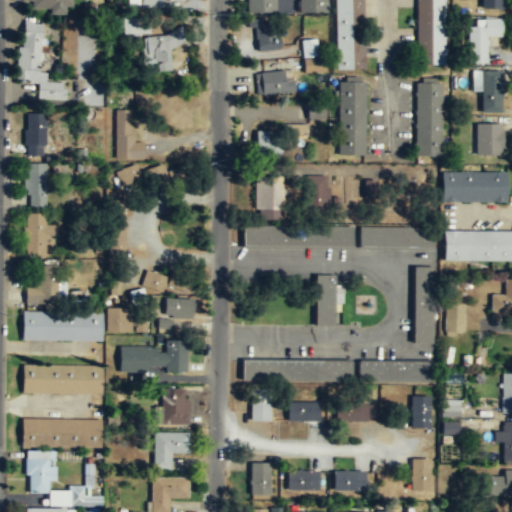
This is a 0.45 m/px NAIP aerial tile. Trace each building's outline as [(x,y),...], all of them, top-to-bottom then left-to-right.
[(30,3),(30,12),(69,13),(69,0),(21,0),(21,3),(30,3)] [(162,7),(162,0),(126,0),(126,8),(162,7)] [(274,0),(245,0),(245,13),(274,13),(274,0)] [(327,13),(327,0),(298,0),(298,13),(327,13)] [(334,0),(334,71),(363,70),(362,0),(334,0)] [(445,66),(444,0),(414,0),(415,66),(445,66)] [(481,0),(481,10),(503,10),(503,0),(481,0)] [(147,34),(147,19),(125,19),(125,34),(147,34)] [(487,63),(487,37),(501,37),(501,19),(466,20),(467,63),(487,63)] [(254,20),(254,53),(281,53),(281,20),(254,20)] [(40,25),(20,24),(19,70),(39,71),(40,25)] [(171,63),(168,48),(181,46),(180,34),(141,39),(144,66),(171,63)] [(302,58),(315,56),(313,41),(300,42),(302,58)] [(255,72),(255,94),(292,94),(292,72),(255,72)] [(501,112),(501,75),(480,75),(480,112),(501,112)] [(83,80),(83,109),(105,109),(105,80),(83,80)] [(441,81),(414,81),(414,157),(441,157),(441,81)] [(36,100),(64,100),(64,82),(36,82),(36,100)] [(336,156),(364,156),(365,82),(337,82),(336,156)] [(190,98),(158,98),(158,129),(190,129),(190,98)] [(326,119),(326,104),(308,104),(308,119),(326,119)] [(142,143),(129,143),(129,111),(114,111),(114,161),(142,161),(142,143)] [(24,145),(45,145),(46,114),(25,114),(24,145)] [(501,123),(475,123),(475,154),(501,154),(501,123)] [(255,131),(254,156),(282,157),(282,138),(304,139),(304,126),(287,126),(287,131),(255,131)] [(156,180),(167,176),(162,163),(151,168),(156,180)] [(114,170),(121,192),(143,185),(136,164),(114,170)] [(45,208),(45,165),(25,165),(25,208),(45,208)] [(145,182),(161,183),(161,171),(146,170),(145,182)] [(506,171),(440,171),(440,202),(506,202),(506,171)] [(283,175),(253,175),(254,220),(283,220),(283,175)] [(326,176),(313,176),(313,204),(330,204),(330,186),(326,186),(326,176)] [(364,197),(377,197),(377,180),(364,180),(364,197)] [(25,215),(25,257),(45,257),(45,236),(54,236),(54,226),(45,226),(45,215),(25,215)] [(358,226),(358,248),(432,249),(433,227),(358,226)] [(109,250),(122,250),(122,227),(109,227),(109,250)] [(238,227),(238,248),(351,248),(351,227),(238,227)] [(511,229),(511,259),(442,259),(442,229),(511,229)] [(412,267),(412,343),(432,343),(432,267),(412,267)] [(58,305),(58,269),(37,269),(37,284),(23,284),(23,305),(58,305)] [(188,280),(144,271),(140,289),(161,293),(163,287),(186,292),(188,280)] [(334,285),(334,275),(314,275),(314,326),(341,326),(341,285),(334,285)] [(511,279),(503,279),(503,295),(490,295),(490,316),(511,316),(511,279)] [(171,329),(171,320),(192,320),(192,300),(164,300),(163,320),(157,320),(157,329),(171,329)] [(462,333),(462,303),(443,303),(443,333),(462,333)] [(105,311),(105,333),(130,333),(130,311),(105,311)] [(100,341),(100,313),(21,313),(21,341),(100,341)] [(117,370),(164,371),(164,372),(186,372),(186,342),(164,342),(164,348),(117,347),(117,370)] [(242,382),(350,382),(350,361),(242,361),(242,382)] [(431,382),(431,361),(357,361),(357,382),(431,382)] [(100,365),(20,365),(20,393),(100,393),(100,365)] [(500,372),(511,372),(511,412),(501,413),(500,372)] [(186,389),(160,389),(160,426),(186,426),(186,389)] [(410,429),(429,429),(429,395),(410,395),(410,429)] [(268,422),(268,396),(248,396),(248,422),(268,422)] [(458,417),(458,400),(440,400),(440,417),(458,417)] [(318,404),(285,404),(285,422),(318,422),(318,404)] [(335,422),(366,422),(366,404),(335,404),(335,422)] [(20,447),(100,447),(100,418),(20,418),(20,447)] [(441,434),(457,434),(457,421),(441,421),(441,434)] [(511,421),(511,461),(501,461),(500,421),(511,421)] [(152,433),(152,470),(170,470),(170,454),(188,454),(188,433),(152,433)] [(429,458),(410,458),(410,493),(429,493),(429,458)] [(47,506),(70,506),(71,491),(47,491),(47,480),(52,481),(52,459),(26,459),(25,493),(48,493),(47,506)] [(249,463),(249,496),(268,496),(268,463),(249,463)] [(317,472),(285,472),(285,491),(317,491),(317,472)] [(332,472),(332,491),(364,491),(364,472),(332,472)] [(511,497),(511,472),(491,472),(491,497),(511,497)] [(187,477),(149,477),(149,511),(168,511),(168,499),(187,499),(187,477)] [(80,506),(100,506),(100,497),(80,497),(80,506)]
